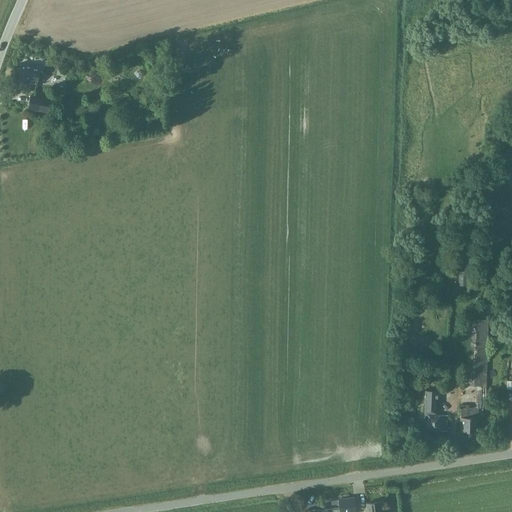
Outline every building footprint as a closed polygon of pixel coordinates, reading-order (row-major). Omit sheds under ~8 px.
[(21,62),(17,82),(36,85),(38,74),(41,75),(42,66),(21,62)] [(27,108),(47,111),(49,99),(29,96),(27,108)] [(457,270),(457,285),(467,285),(467,270),(457,270)] [(478,407),(485,408),(488,321),(462,320),(460,385),(475,385),(475,409),(460,409),(459,433),(477,434),(478,407)] [(424,392),(424,414),(425,414),(424,430),(446,431),(447,416),(436,415),(436,393),(424,392)] [(355,511),(354,496),(337,498),(338,507),(339,511),(355,511)] [(380,511),(380,501),(366,502),(367,511),(380,511)]
